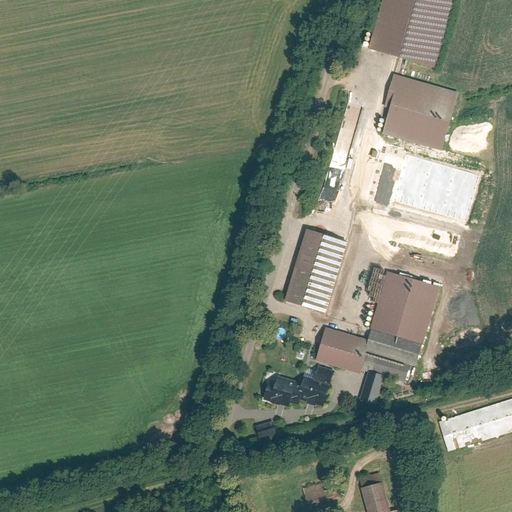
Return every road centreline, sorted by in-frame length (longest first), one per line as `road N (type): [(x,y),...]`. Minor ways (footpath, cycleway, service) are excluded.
road 1 (unclassified): [(231,511),(220,473),(230,387),(345,0)]
road 2 (unknown): [(266,263),(335,284),(314,359)]
